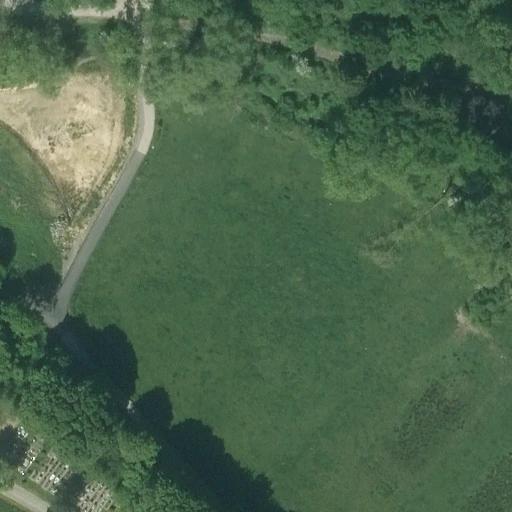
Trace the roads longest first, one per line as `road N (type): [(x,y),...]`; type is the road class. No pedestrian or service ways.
road 1 (track): [(147,23),(144,144),(53,321)]
road 2 (track): [(0,296),(53,321),(224,511)]
